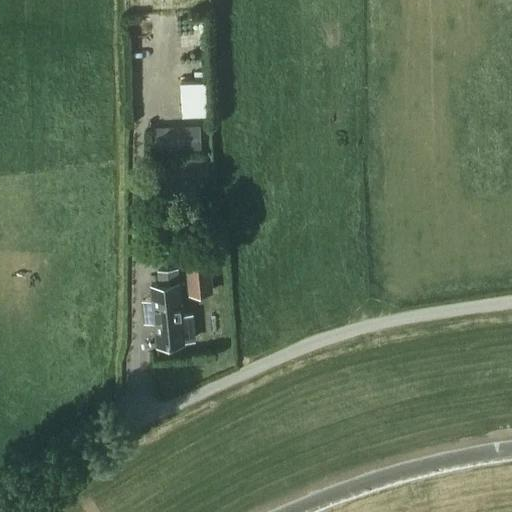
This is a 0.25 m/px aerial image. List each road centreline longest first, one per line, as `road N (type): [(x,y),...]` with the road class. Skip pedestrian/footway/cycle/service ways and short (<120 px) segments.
road 1 (residential): [(0,496),(302,349),(511,304)]
road 2 (unclassified): [(296,511),(408,473),(511,453)]
